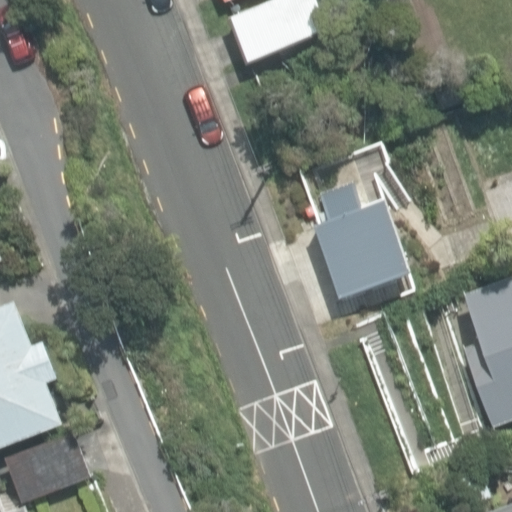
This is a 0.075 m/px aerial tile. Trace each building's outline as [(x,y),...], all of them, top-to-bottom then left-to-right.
[(281,0),(233,18),(250,65),(339,33),(327,0),(281,0)] [(0,262),(7,260),(0,243),(0,175),(10,176),(0,149),(0,262)] [(330,265),(345,307),(414,283),(400,241),(330,265)] [(468,347),(495,426),(511,419),(511,278),(469,294),(476,314),(474,316),(473,324),(477,335),(483,339),(485,339),(485,341),(468,347)] [(0,449),(68,424),(23,303),(22,303),(0,311),(0,449)] [(9,457),(25,503),(94,477),(77,431),(9,457)] [(0,511),(34,511),(32,505),(14,511),(11,511),(0,480),(0,511)] [(511,511),(511,499),(478,511),(511,511)]
